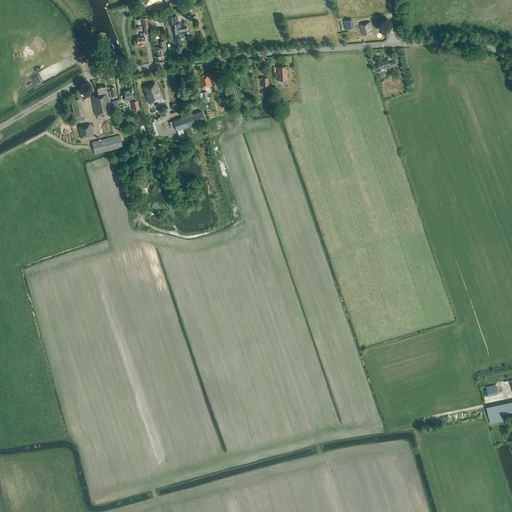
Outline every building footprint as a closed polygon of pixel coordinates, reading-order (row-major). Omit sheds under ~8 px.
[(170,17),(168,17),(169,25),(172,25),(173,25),(174,31),(175,35),(176,43),(180,42),(180,37),(183,37),(182,33),(186,33),(185,26),(182,27),(181,23),(178,23),(177,16),(170,17)] [(346,29),(353,28),(351,19),(344,20),(346,29)] [(363,35),(373,33),(370,22),(360,25),(363,35)] [(145,45),(144,37),(144,33),(140,34),(141,37),(136,38),(137,41),(134,41),(135,47),(145,45)] [(166,52),(165,45),(164,40),(159,41),(160,46),(155,47),(156,54),(157,53),(158,59),(167,58),(166,52)] [(380,69),(384,68),(384,70),(397,66),(395,61),(389,63),(388,59),(378,63),(379,65),(375,66),(377,72),(381,71),(380,69)] [(278,81),(288,80),(287,66),(277,67),(278,81)] [(201,88),(212,86),(209,74),(198,76),(201,88)] [(159,93),(156,85),(150,87),(150,86),(144,88),(147,96),(147,97),(149,102),(155,100),(156,101),(162,99),(159,93)] [(107,92),(106,86),(96,87),(97,95),(92,96),(95,116),(97,116),(98,119),(103,118),(102,115),(111,113),(108,97),(111,96),(110,91),(107,92)] [(124,100),(133,99),(131,89),(123,91),(124,100)] [(206,92),(202,93),(199,93),(202,104),(209,102),(206,92)] [(71,101),(75,117),(76,122),(84,120),(78,99),(71,101)] [(177,130),(205,121),(201,111),(174,121),(177,130)] [(81,138),(93,135),(90,124),(78,127),(81,138)] [(95,154),(122,147),(119,135),(92,142),(95,154)] [(511,402),(486,408),(488,416),(504,413),(511,410),(511,402)] [(506,420),(504,413),(488,416),(490,424),(506,420)]
